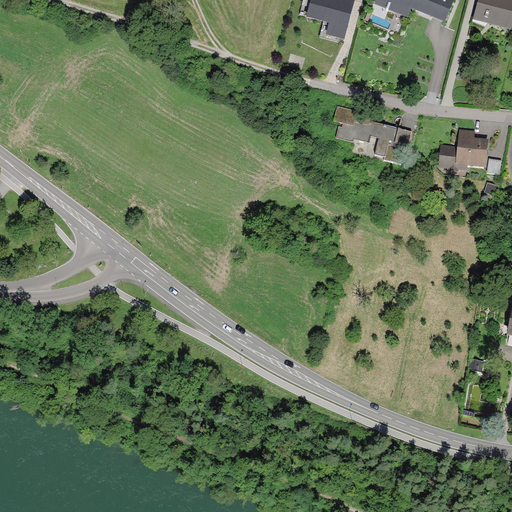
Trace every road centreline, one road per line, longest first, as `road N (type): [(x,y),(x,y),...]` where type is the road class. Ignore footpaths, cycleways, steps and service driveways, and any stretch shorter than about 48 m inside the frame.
road 1 (secondary): [(511,452),(418,429),(314,383),(242,341),(125,252)]
road 2 (track): [(358,511),(0,360)]
road 3 (residential): [(511,116),(428,110),(306,80)]
road 4 (track): [(216,48),(55,0)]
road 5 (secondary): [(15,291),(83,288),(125,252)]
